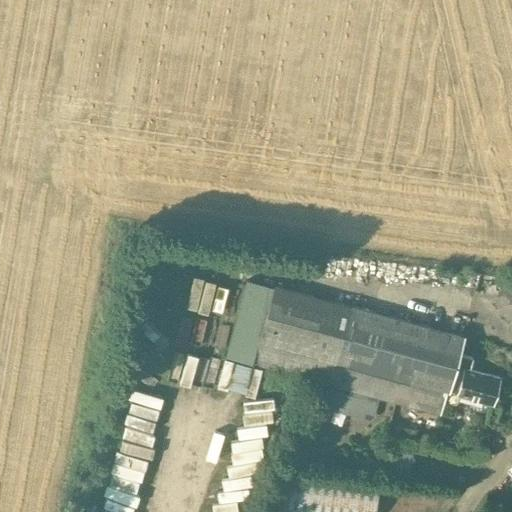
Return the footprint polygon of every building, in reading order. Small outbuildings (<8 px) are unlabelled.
[(255,366),(316,382),(338,302),(306,293),(272,284),(271,287),(246,281),(225,357),(256,365),(255,366)] [(323,403),(322,408),(371,420),(374,416),(378,399),(393,403),(415,323),(360,308),(338,302),(316,382),(311,401),(318,403),(318,402),(323,403)] [(393,403),(416,409),(437,415),(443,392),(446,392),(446,391),(489,403),(496,377),(466,369),(470,357),(457,353),(462,336),(415,323),(393,403)] [(261,438),(231,439),(232,462),(261,461),(261,438)] [(408,479),(413,455),(395,452),(391,475),(408,479)] [(375,511),(379,483),(284,471),(278,511),(375,511)]
